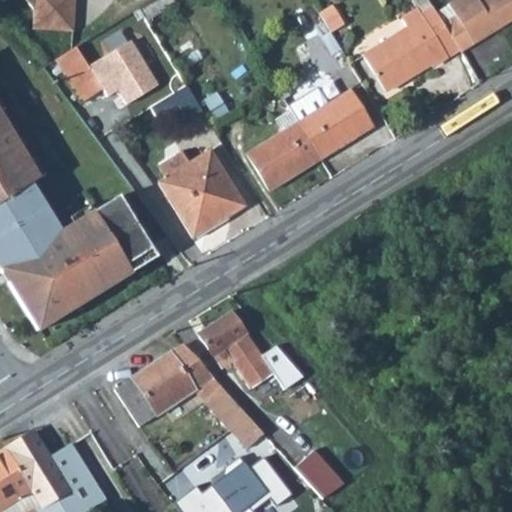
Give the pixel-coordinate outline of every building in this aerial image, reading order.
[(23,0),(32,9),(31,27),(71,29),(71,28),(72,0),(23,0)] [(171,0),(149,0),(137,8),(144,19),(172,2),(171,0)] [(454,15),(442,23),(458,49),(458,50),(511,15),(511,0),(454,0),(448,4),(454,15)] [(442,23),(432,7),(421,14),(417,8),(400,19),(406,27),(362,55),(385,92),(428,64),(430,67),(458,49),(442,23)] [(137,8),(75,46),(82,58),(144,19),(137,8)] [(340,49),(329,31),(321,36),(332,54),(340,49)] [(130,42),(87,66),(101,89),(113,87),(123,104),(156,85),(130,42)] [(75,46),(54,59),(81,102),(101,89),(87,66),(82,58),(75,46)] [(182,81),(154,108),(172,127),(201,99),(182,81)] [(316,92),(287,109),(296,123),(318,159),(369,127),(348,91),(324,106),(316,92)] [(0,268),(37,329),(155,256),(155,255),(150,246),(118,195),(93,210),(73,222),(61,230),(31,182),(38,178),(25,158),(0,116),(0,268)] [(318,159),(296,123),(246,155),(267,190),(318,159)] [(165,178),(158,183),(192,238),(244,205),(209,150),(188,163),(180,151),(157,166),(165,178)] [(32,153),(25,158),(38,178),(45,174),(32,153)] [(69,216),(73,222),(93,210),(89,204),(69,216)] [(165,237),(150,246),(155,255),(170,245),(165,237)] [(229,311),(195,334),(211,357),(221,350),(248,388),(271,373),(282,390),(300,378),(274,346),(260,356),(229,311)] [(244,414),(182,343),(169,352),(167,350),(112,388),(137,426),(192,390),(227,429),(244,414)] [(244,414),(227,429),(244,448),(256,438),(261,443),(266,438),(244,414)] [(31,431),(5,446),(39,502),(31,507),(34,511),(111,511),(68,444),(47,457),(31,431)] [(39,502),(5,446),(0,449),(0,511),(34,511),(31,507),(39,502)] [(311,450),(292,467),(321,499),(343,485),(311,450)] [(194,485),(171,502),(178,511),(238,511),(246,506),(250,511),(268,498),(274,506),(290,494),(262,456),(247,468),(238,456),(222,467),(226,472),(200,492),(194,485)]
